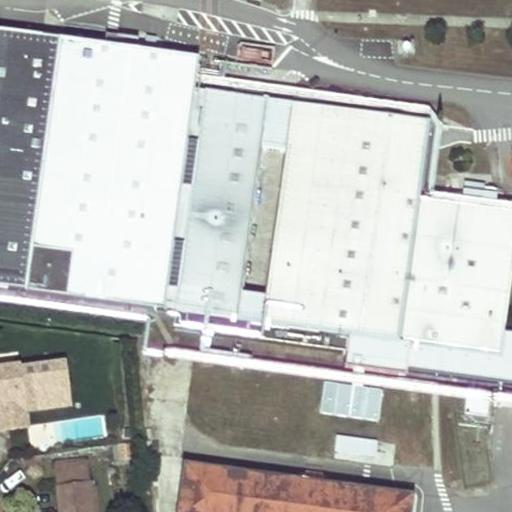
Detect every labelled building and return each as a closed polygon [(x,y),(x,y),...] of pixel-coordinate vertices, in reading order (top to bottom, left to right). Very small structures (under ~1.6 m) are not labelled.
[(0,288),(103,303),(153,310),(499,357),(511,265),(511,211),(418,199),(421,175),(409,174),(416,121),(193,90),(196,62),(197,59),(109,47),(0,32),(0,288)] [(416,121),(408,174),(421,176),(426,139),(428,123),(416,121)] [(18,370),(18,367),(0,369),(0,433),(27,430),(25,413),(68,407),(63,365),(18,370)] [(313,455),(319,416),(378,424),(384,388),(281,373),(270,448),(313,455)] [(334,459),(375,461),(376,439),(335,437),(334,459)] [(91,511),(85,464),(55,468),(60,511),(91,511)] [(406,511),(409,494),(179,464),(177,511),(406,511)]
